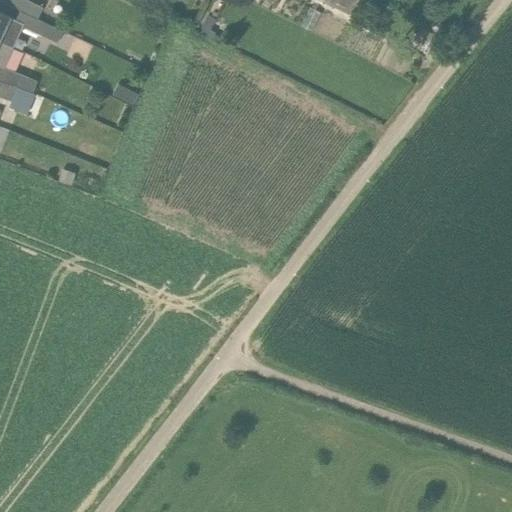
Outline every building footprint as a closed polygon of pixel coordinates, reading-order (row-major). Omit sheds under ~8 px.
[(11,0),(9,6),(20,12),(21,11),(38,19),(43,9),(26,1),(24,0),(11,0)] [(316,0),(353,17),(361,0),(316,0)] [(20,12),(15,22),(37,33),(57,44),(62,31),(38,19),(21,11),(20,12)] [(0,41),(0,42),(0,41),(11,18),(0,12),(0,41)] [(216,19),(208,15),(199,31),(207,35),(216,19)] [(13,47),(0,41),(0,42),(0,41),(0,80),(16,86),(34,93),(37,81),(30,79),(31,77),(4,67),(13,47)] [(0,96),(11,101),(12,98),(16,86),(0,80),(0,96)] [(123,100),(129,89),(118,84),(113,95),(123,100)] [(71,185),(75,173),(62,168),(58,181),(71,185)]
